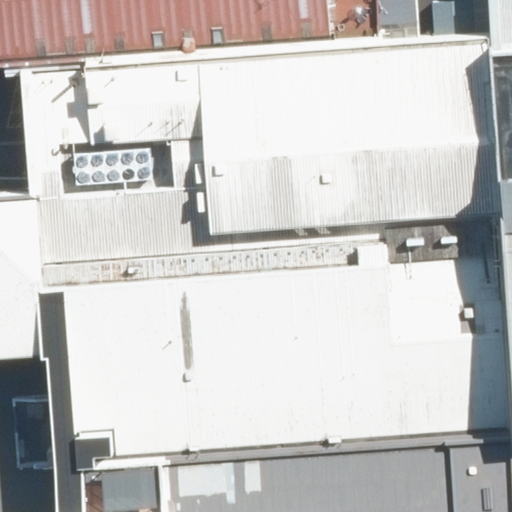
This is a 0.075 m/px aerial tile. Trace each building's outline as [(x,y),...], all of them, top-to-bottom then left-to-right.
[(0,0),(0,67),(338,39),(334,0),(0,0)] [(511,39),(511,0),(500,0),(504,41),(511,39)] [(511,226),(511,153),(504,41),(32,75),(46,261),(511,226)] [(511,226),(44,261),(58,459),(511,430),(511,226)] [(511,511),(511,430),(58,459),(61,511),(48,511),(511,511)]
